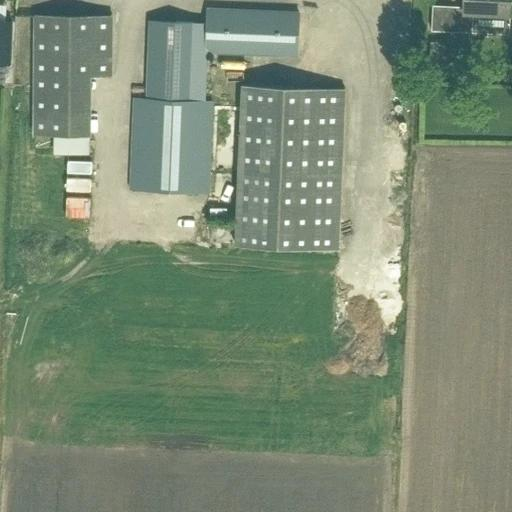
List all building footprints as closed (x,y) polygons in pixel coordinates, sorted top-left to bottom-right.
[(510,15),(510,0),(464,0),(464,7),(433,5),(431,31),(472,33),(472,13),(510,15)] [(298,56),(300,11),(206,8),(205,21),(153,19),(150,98),(135,97),(132,190),(210,192),(213,99),(206,99),(208,53),(298,56)] [(0,64),(6,64),(12,65),(13,21),(6,20),(0,20),(0,64)] [(111,77),(111,20),(36,20),(35,135),(90,136),(90,77),(111,77)] [(337,249),(343,90),(243,87),(237,246),(337,249)] [(63,172),(88,172),(88,160),(63,159),(63,172)] [(88,189),(88,179),(63,178),(63,188),(88,189)]
